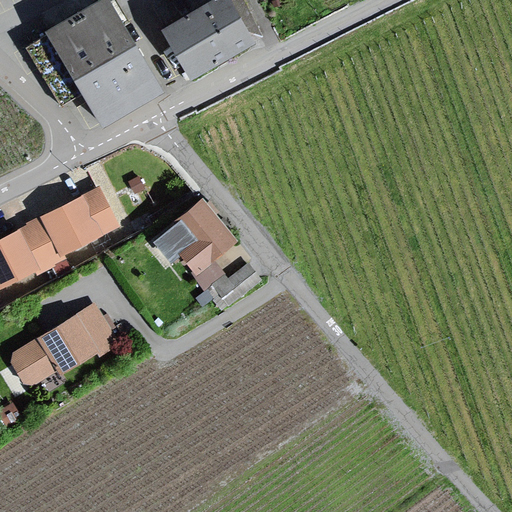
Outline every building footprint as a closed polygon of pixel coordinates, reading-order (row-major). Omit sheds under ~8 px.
[(104,0),(102,0),(41,36),(96,133),(161,96),(104,0)] [(227,0),(215,0),(161,35),(185,87),(252,48),(227,0)] [(99,191),(18,234),(39,274),(119,231),(99,191)] [(201,202),(175,225),(193,247),(175,262),(191,280),(237,243),(201,202)] [(18,234),(0,242),(0,294),(39,274),(18,234)] [(94,305),(11,358),(9,367),(20,386),(34,391),(55,374),(60,382),(120,351),(94,305)]
